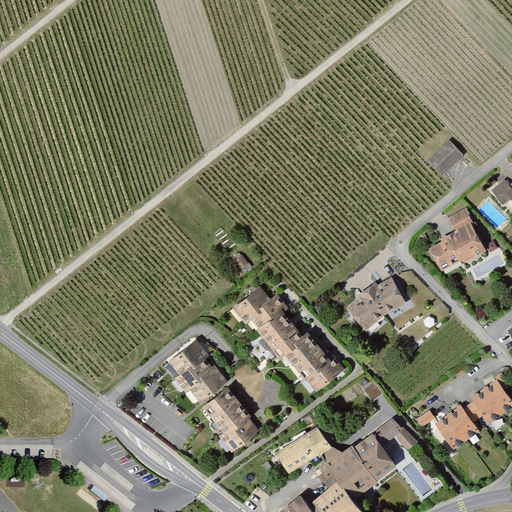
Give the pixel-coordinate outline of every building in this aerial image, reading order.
[(430,161),(445,178),(469,158),(453,140),(430,161)] [(507,180),(493,191),(504,205),(511,199),(511,184),(511,185),(507,180)] [(458,231),(427,249),(444,280),(493,253),(468,208),(450,217),(458,231)] [(243,256),(234,263),(241,272),(249,265),(243,256)] [(360,300),(348,311),(367,333),(387,318),(408,306),(392,279),(379,287),(376,284),(358,297),(360,300)] [(260,288),(232,310),(247,329),(253,324),(258,330),(255,332),(282,366),(287,361),(316,396),(347,372),(335,357),(330,361),(310,336),(304,340),(284,314),(288,310),(278,298),(272,303),(260,288)] [(220,437),(233,453),(260,432),(251,420),(254,418),(227,384),(230,382),(197,340),(167,364),(178,378),(175,380),(187,395),(192,392),(224,433),(220,437)] [(461,407),(437,425),(454,449),(479,431),(473,423),(485,414),(492,423),(511,407),(511,400),(504,390),(511,386),(502,374),(496,378),(497,380),(471,399),(474,403),(463,411),(461,407)] [(429,412),(417,421),(423,428),(435,420),(429,412)] [(311,509),(313,511),(363,511),(355,501),(399,467),(385,448),(396,439),(407,453),(418,444),(394,420),(345,455),(336,450),(320,429),(278,455),(292,474),(322,457),(327,463),(316,474),(331,491),(315,503),(316,506),(311,509)] [(280,511),(279,511),(313,511),(311,509),(299,495),(280,511)]
